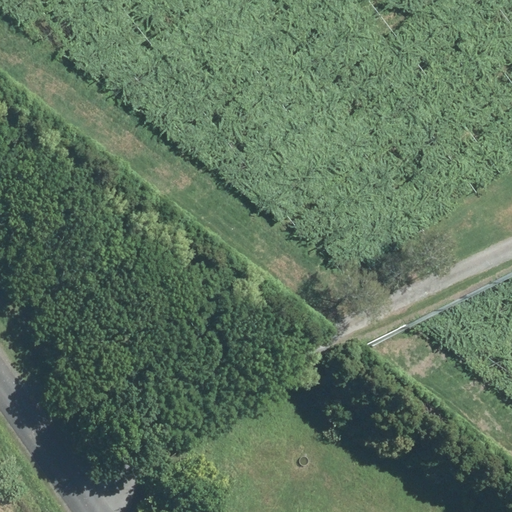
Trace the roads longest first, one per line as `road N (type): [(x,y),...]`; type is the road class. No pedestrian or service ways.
road 1 (unknown): [(61,443),(511,226)]
road 2 (unclassified): [(0,357),(110,511)]
